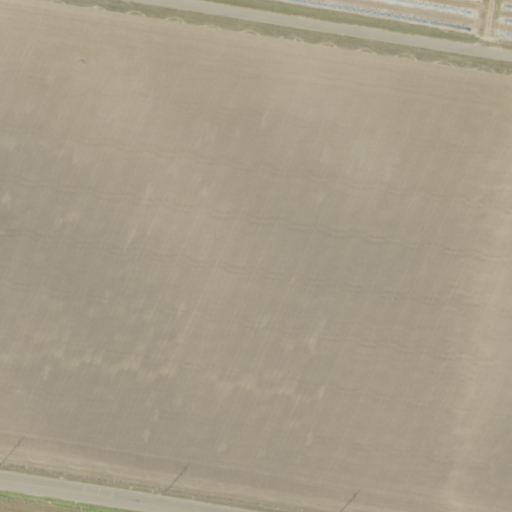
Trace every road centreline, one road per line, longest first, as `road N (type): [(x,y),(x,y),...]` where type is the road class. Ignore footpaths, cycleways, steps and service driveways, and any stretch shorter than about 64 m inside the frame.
road 1 (residential): [(511,65),(114,0)]
road 2 (residential): [(182,511),(0,483)]
